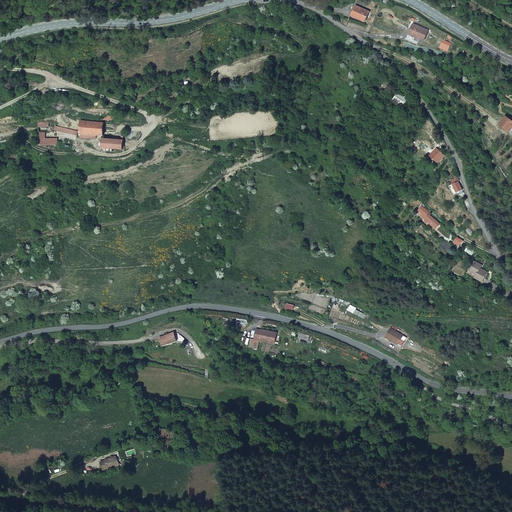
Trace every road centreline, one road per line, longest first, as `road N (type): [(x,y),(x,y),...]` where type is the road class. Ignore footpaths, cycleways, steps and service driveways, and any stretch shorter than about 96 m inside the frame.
road 1 (tertiary): [(0,341),(174,308),(235,309),(336,335),(433,384),(511,396)]
road 2 (unclassified): [(511,276),(451,145),(394,66),(315,9),(282,0)]
road 3 (track): [(0,69),(40,70),(150,115),(153,123),(126,152),(79,146)]
road 4 (secondary): [(0,37),(50,25),(180,17),(243,0)]
road 5 (track): [(0,498),(153,511)]
road 6 (secondary): [(408,0),(511,60)]
